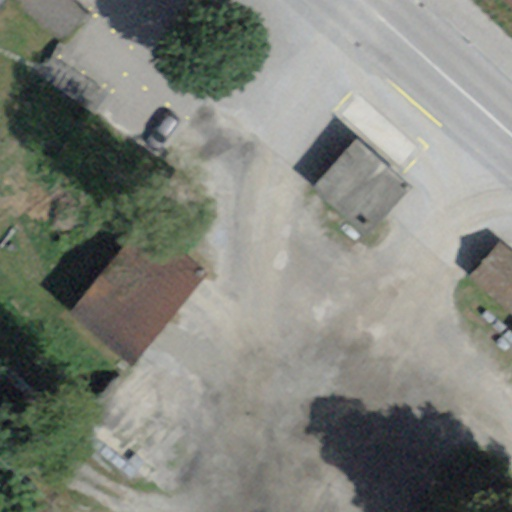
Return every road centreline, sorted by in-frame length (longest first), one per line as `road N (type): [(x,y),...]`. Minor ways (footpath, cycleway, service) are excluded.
road 1 (track): [(230,511),(261,349),(261,225),(362,0)]
road 2 (track): [(511,134),(392,298),(377,356),(423,410),(511,465)]
road 3 (secondary): [(511,129),(367,0)]
road 4 (track): [(174,511),(31,460),(0,459)]
road 5 (track): [(377,356),(330,511)]
